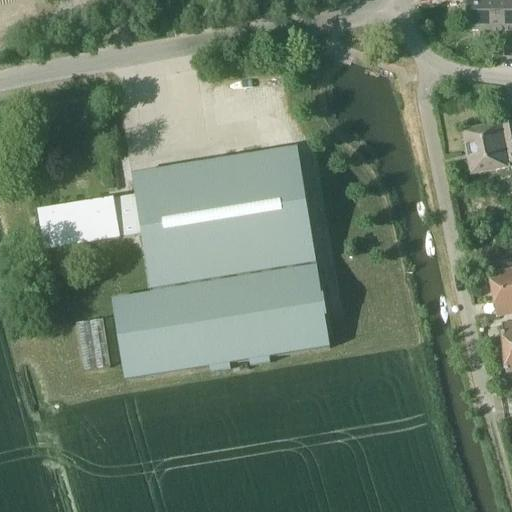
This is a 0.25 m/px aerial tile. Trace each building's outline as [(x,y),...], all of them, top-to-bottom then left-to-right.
[(495,32),(494,0),(465,0),(466,32),(495,32)] [(511,0),(494,0),(495,32),(511,31),(511,0)] [(511,121),(461,131),(470,173),(506,166),(507,166),(509,177),(511,176),(511,121)] [(82,203),(39,210),(46,252),(141,237),(150,295),(117,300),(130,382),(329,350),(297,151),(132,178),(134,194),(113,197),(113,199),(82,204),(82,203)] [(511,271),(496,274),(498,282),(489,284),(496,318),(511,314),(511,271)] [(511,323),(499,325),(504,371),(511,369),(511,323)]
